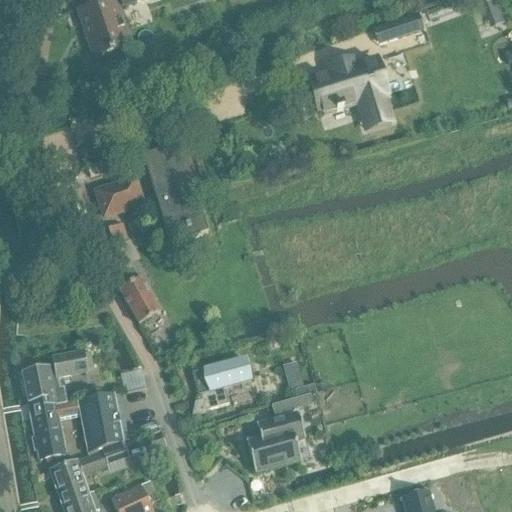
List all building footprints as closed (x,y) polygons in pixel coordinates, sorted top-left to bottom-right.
[(94,61),(127,51),(111,2),(77,13),(94,61)] [(495,2),(486,6),(492,22),(501,18),(495,2)] [(420,17),(395,24),(400,39),(425,32),(420,17)] [(400,39),(395,24),(372,31),(377,46),(400,39)] [(328,77),(308,83),(318,118),(334,114),(335,115),(341,113),(342,113),(341,111),(356,107),(361,122),(387,114),(382,99),(385,98),(374,63),(354,69),(352,63),(326,71),(328,77)] [(169,248),(206,236),(179,148),(142,160),(169,248)] [(109,163),(86,171),(89,180),(112,173),(109,163)] [(104,219),(142,207),(133,183),(96,194),(104,219)] [(142,218),(127,222),(133,242),(148,238),(142,218)] [(112,244),(96,253),(111,282),(118,294),(138,328),(159,316),(139,282),(133,270),(131,271),(117,247),(127,244),(121,227),(107,232),(112,244)] [(308,327),(299,329),(299,330),(299,331),(302,342),(311,340),(309,330),(308,328),(308,327)] [(48,370),(22,375),(27,405),(43,402),(45,409),(56,407),(66,405),(64,393),(60,394),(57,379),(87,373),(86,371),(83,355),(82,352),(52,358),(55,372),(49,374),(48,370)] [(89,354),(83,355),(86,371),(92,370),(89,354)] [(243,361),(191,375),(197,398),(199,398),(201,404),(195,406),(192,418),(200,418),(210,416),(209,412),(227,407),(223,392),(250,384),(243,361)] [(309,398),(316,396),(313,387),(302,390),(293,392),(296,401),(309,398)] [(43,402),(27,405),(34,438),(33,439),(35,452),(37,452),(39,462),(65,457),(57,416),(79,412),(88,459),(101,454),(122,447),(112,397),(66,405),(56,407),(45,409),(43,402)] [(296,401),(271,408),(273,418),(312,407),(309,398),(296,401)] [(259,441),(245,445),(254,477),(310,462),(297,416),(255,428),(259,441)] [(122,447),(101,454),(107,469),(128,462),(122,446),(122,447)] [(88,459),(50,472),(63,511),(88,502),(87,497),(80,478),(107,469),(101,454),(88,459)] [(150,486),(111,504),(114,511),(150,511),(147,504),(156,500),(150,486)] [(433,511),(429,495),(429,494),(399,503),(399,504),(400,504),(402,511),(433,511)] [(88,502),(63,511),(97,511),(94,503),(92,495),(87,497),(88,502)]
